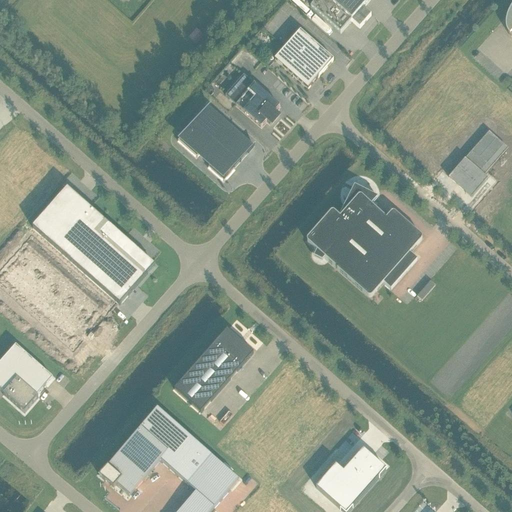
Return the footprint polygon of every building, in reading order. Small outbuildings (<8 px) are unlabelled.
[(370,0),(317,0),(311,8),(340,34),(352,22),(360,29),(371,16),(363,9),(370,0)] [(333,61),(300,32),(275,60),(308,90),(333,61)] [(281,107),(268,96),(244,74),(225,94),(262,128),(267,122),(271,125),(279,117),(275,113),(281,107)] [(253,148),(208,108),(178,142),(197,158),(200,155),(211,165),(208,168),(224,182),(234,170),(253,148)] [(465,160),(449,178),(472,198),(488,179),(480,173),(503,147),(495,140),(494,141),(487,135),(465,160)] [(333,213),(306,243),(317,252),(314,258),(322,262),(324,259),(370,299),(383,284),(391,290),(417,260),(409,254),(423,238),(393,212),(386,219),(371,206),(377,199),(354,188),(339,218),(333,213)] [(68,190),(33,229),(120,305),(155,267),(68,190)] [(430,282),(417,297),(421,301),(435,286),(430,282)] [(182,293),(174,299),(178,305),(186,299),(182,293)] [(227,331),(174,391),(201,414),(253,354),(252,353),(252,354),(227,332),(228,332),(227,331)] [(53,379),(16,347),(0,364),(0,390),(4,394),(3,395),(24,414),(38,398),(37,397),(53,379)] [(108,466),(99,476),(113,488),(116,484),(129,496),(160,462),(196,493),(179,511),(211,511),(238,482),(157,410),(108,466)] [(336,467),(316,489),(341,511),(347,511),(385,470),(363,451),(343,473),(336,467)]
